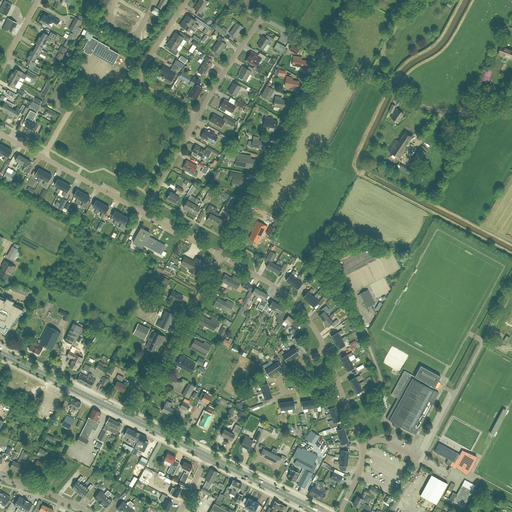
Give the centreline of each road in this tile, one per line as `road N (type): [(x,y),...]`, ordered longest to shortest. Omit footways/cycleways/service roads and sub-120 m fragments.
road 1 (residential): [(220,256),(330,55)]
road 2 (unclassified): [(511,101),(434,110),(330,55)]
road 3 (residential): [(363,444),(381,440),(420,457),(483,341)]
road 4 (residential): [(135,412),(220,256)]
road 5 (residential): [(142,212),(0,133)]
road 6 (residential): [(197,117),(139,78),(186,0)]
road 7 (secondary): [(132,418),(0,352)]
road 8 (residential): [(325,350),(281,292),(220,256)]
road 9 (secondary): [(319,511),(207,455)]
road 10 (residential): [(325,350),(279,383),(286,392),(337,382)]
